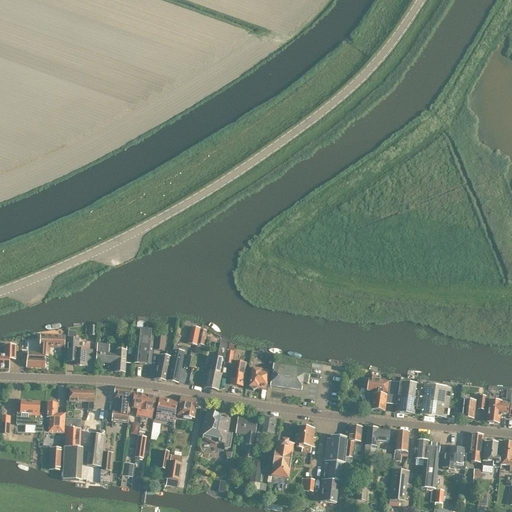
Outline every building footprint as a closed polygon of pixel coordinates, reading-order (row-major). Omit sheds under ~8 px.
[(188,341),(188,342),(195,344),(196,342),(199,328),(191,326),(188,341)] [(133,362),(150,364),(154,330),(136,328),(133,362)] [(67,329),(67,337),(75,338),(76,330),(67,329)] [(40,334),(39,346),(48,346),(63,347),(64,335),(40,334)] [(153,349),(164,351),(165,336),(155,335),(153,349)] [(66,351),(66,361),(72,361),(72,364),(86,365),(86,361),(91,361),(91,359),(91,352),(91,350),(77,349),(78,338),(75,338),(67,337),(66,351)] [(0,368),(8,368),(9,358),(14,359),(15,345),(21,345),(21,339),(12,339),(12,344),(4,344),(4,342),(0,342),(0,368)] [(108,352),(109,343),(97,342),(95,361),(115,363),(114,371),(124,372),(125,362),(132,363),(133,345),(131,345),(131,342),(126,342),(126,345),(126,349),(116,348),(115,352),(108,352)] [(209,363),(208,370),(221,373),(227,343),(219,342),(216,357),(210,355),(210,356),(207,355),(206,362),(209,363)] [(166,380),(177,382),(183,353),(186,354),(187,347),(173,344),(172,349),(170,356),(171,356),(166,380)] [(27,351),(26,366),(44,367),(45,355),(45,353),(48,353),(48,346),(39,346),(39,352),(27,351)] [(260,368),(260,365),(254,365),(254,367),(251,367),(248,386),(249,386),(253,390),(257,387),(265,389),(266,385),(267,378),(271,378),(274,361),(274,360),(274,358),(275,354),(269,353),(268,361),(268,369),(260,368)] [(153,378),(166,380),(171,356),(170,356),(158,354),(153,378)] [(270,386),(300,390),(302,380),(307,381),(309,368),(284,365),(284,360),(274,358),(274,360),(274,361),(271,378),(267,378),(266,385),(270,385),(270,386)] [(230,384),(242,385),(245,362),(233,360),(230,384)] [(204,387),(217,390),(221,373),(208,370),(204,387)] [(373,392),(371,408),(384,410),(385,403),(387,394),(386,394),(388,381),(368,378),(367,390),(374,391),(374,392),(373,392)] [(385,403),(396,404),(395,411),(415,414),(419,384),(399,382),(389,380),(387,394),(385,403)] [(450,388),(424,385),(419,384),(415,414),(446,418),(450,388)] [(113,398),(121,399),(129,400),(130,388),(114,386),(113,398)] [(88,408),(93,409),(93,389),(69,388),(69,401),(88,401),(88,408)] [(137,409),(135,416),(140,417),(142,407),(144,394),(134,392),(131,408),(137,409)] [(140,417),(151,419),(152,411),(153,412),(155,396),(144,394),(142,407),(140,417)] [(477,408),(483,409),(485,395),(479,394),(477,408)] [(176,414),(194,417),(197,398),(180,395),(176,414)] [(174,414),(177,400),(159,397),(156,411),(154,419),(173,422),(174,414)] [(460,417),(473,418),(475,400),(462,398),(460,417)] [(121,399),(120,411),(128,412),(129,400),(121,399)] [(488,421),(488,422),(492,423),(493,422),(498,423),(499,416),(502,413),(507,414),(508,407),(508,401),(488,399),(486,421),(488,421)] [(16,411),(15,424),(25,425),(35,425),(35,431),(42,432),(43,413),(38,413),(39,402),(31,401),(21,400),(20,412),(16,411)] [(48,417),(47,432),(63,433),(64,413),(56,412),(57,403),(47,402),(46,417),(48,417)] [(111,420),(127,422),(128,412),(120,411),(112,410),(111,420)] [(202,436),(215,442),(218,441),(223,442),(224,448),(229,447),(232,432),(226,431),(227,426),(225,426),(226,419),(221,418),(220,418),(218,416),(217,415),(218,414),(208,410),(203,425),(205,426),(202,436)] [(9,415),(1,415),(0,429),(1,429),(9,430),(9,415)] [(260,432),(259,438),(262,438),(263,433),(273,434),(275,418),(262,416),(261,425),(259,425),(257,432),(260,432)] [(244,444),(253,445),(254,436),(256,420),(238,417),(235,433),(245,435),(244,444)] [(63,478),(79,479),(81,428),(81,419),(67,418),(66,427),(65,447),(64,447),(63,478)] [(300,451),(310,453),(311,447),(311,446),(313,447),(314,437),(312,437),(313,428),(299,425),(297,435),(295,435),(294,442),(296,443),(295,447),(301,448),(300,451)] [(344,468),(350,468),(352,457),(353,441),(360,441),(361,426),(349,425),(348,433),(344,468)] [(367,449),(370,449),(371,446),(377,446),(377,442),(387,443),(388,430),(366,427),(364,445),(367,445),(367,449)] [(393,460),(400,461),(400,454),(399,454),(400,451),(407,451),(408,432),(395,431),(393,460)] [(85,465),(100,466),(102,451),(104,434),(89,432),(85,465)] [(470,461),(479,462),(482,434),(470,433),(468,452),(471,452),(470,461)] [(42,449),(43,434),(31,434),(31,449),(42,449)] [(324,461),(330,461),(328,479),(342,480),(344,463),(346,437),(330,435),(330,438),(327,438),(324,461)] [(423,459),(420,487),(434,489),(439,443),(428,442),(428,441),(416,440),(414,458),(423,459)] [(287,443),(287,442),(281,441),(281,442),(275,441),(271,466),(270,476),(288,479),(289,469),(292,444),(287,443)] [(492,466),(492,467),(500,468),(501,464),(500,464),(501,453),(496,453),(497,442),(484,441),(482,460),(482,465),(492,466)] [(500,464),(501,464),(509,465),(509,470),(511,470),(511,442),(503,441),(501,453),(500,464)] [(466,453),(463,453),(463,448),(448,446),(448,454),(443,453),(442,467),(455,469),(456,462),(465,463),(466,453)] [(49,468),(60,469),(61,448),(50,447),(49,468)] [(158,468),(165,469),(168,451),(161,450),(158,468)] [(100,466),(100,469),(111,470),(112,452),(102,451),(100,466)] [(258,490),(263,458),(253,456),(252,461),(248,488),(258,490)] [(164,478),(177,480),(180,463),(167,461),(164,478)] [(121,475),(131,476),(132,476),(134,463),(123,462),(121,475)] [(406,485),(408,471),(392,469),(388,500),(404,501),(405,492),(409,492),(410,486),(406,485)] [(187,484),(190,476),(185,474),(182,482),(187,484)] [(299,490),(312,491),(314,479),(301,478),(299,490)] [(319,501),(336,503),(338,481),(323,479),(323,485),(321,484),(319,501)] [(356,499),(365,500),(366,487),(357,486),(356,499)] [(434,502),(442,503),(443,490),(435,489),(434,502)] [(478,503),(486,504),(487,494),(479,493),(478,503)]
